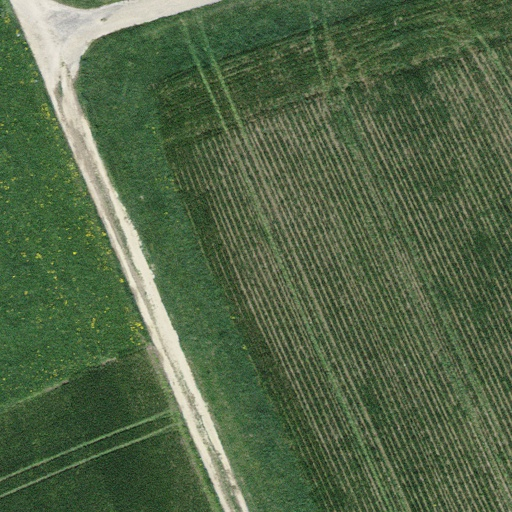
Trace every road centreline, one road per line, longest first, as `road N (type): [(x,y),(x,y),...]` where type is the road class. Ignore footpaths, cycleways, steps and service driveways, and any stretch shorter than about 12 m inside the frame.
road 1 (track): [(37,41),(240,511)]
road 2 (track): [(37,41),(182,0)]
